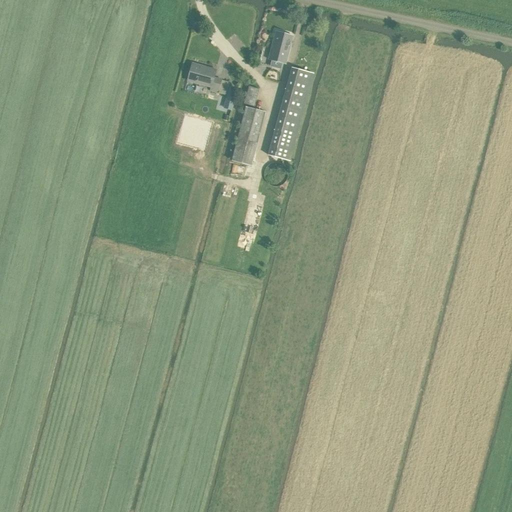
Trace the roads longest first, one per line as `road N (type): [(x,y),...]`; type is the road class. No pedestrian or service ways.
road 1 (track): [(200,0),(231,54),(275,95),(253,189)]
road 2 (track): [(104,151),(253,189),(243,243)]
road 3 (unclassified): [(511,45),(309,0)]
